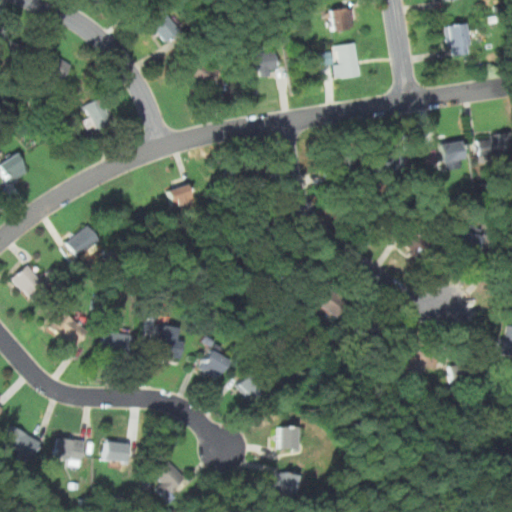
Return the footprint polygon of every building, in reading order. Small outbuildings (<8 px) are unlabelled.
[(144,17),(164,42),(180,29),(160,4),(144,17)] [(328,29),(350,29),(350,7),(328,7),(328,29)] [(448,55),(468,54),(465,22),(445,23),(448,55)] [(0,55),(15,61),(22,40),(0,31),(0,55)] [(333,78),(358,75),(353,42),(317,47),(319,66),(331,65),(333,78)] [(70,63),(42,46),(31,63),(60,80),(70,63)] [(241,73),(285,72),(284,46),(240,47),(241,73)] [(218,68),(190,57),(182,76),(210,87),(218,68)] [(111,120),(97,94),(81,103),(88,117),(83,119),(89,131),(111,120)] [(476,155),(511,155),(511,133),(476,133),(476,155)] [(462,163),(459,140),(420,145),(423,169),(462,163)] [(402,166),(400,147),(369,150),(371,169),(402,166)] [(349,150),(325,154),(328,173),(352,169),(349,150)] [(0,171),(7,183),(26,170),(13,151),(0,160),(0,171)] [(240,195),(257,183),(241,161),(225,173),(240,195)] [(171,209),(193,203),(187,181),(165,187),(171,209)] [(254,246),(269,237),(260,212),(242,221),(254,246)] [(99,240),(86,223),(64,241),(77,258),(99,240)] [(392,236),(414,255),(425,242),(403,223),(392,236)] [(451,250),(471,258),(480,236),(459,228),(451,250)] [(293,267),(275,248),(261,261),(279,280),(293,267)] [(500,284),(511,284),(511,252),(500,252),(500,284)] [(44,282),(25,262),(9,277),(28,298),(44,282)] [(310,300),(331,315),(343,300),(321,284),(310,300)] [(49,328),(74,346),(87,327),(62,310),(49,328)] [(351,326),(371,340),(382,325),(363,311),(351,326)] [(180,329),(155,324),(149,355),(174,360),(180,329)] [(511,326),(505,324),(495,353),(511,359),(511,326)] [(98,350),(127,353),(129,332),(100,329),(98,350)] [(418,374),(427,357),(403,344),(393,361),(418,374)] [(196,368),(216,379),(227,359),(208,348),(196,368)] [(446,365),(448,382),(475,379),(473,362),(446,365)] [(233,384),(251,401),(262,388),(244,372),(233,384)] [(39,441),(9,423),(0,437),(0,442),(28,460),(39,441)] [(294,424),(275,424),(275,452),(294,452),(294,424)] [(50,460),(79,466),(84,440),(55,435),(50,460)] [(126,440),(102,440),(101,461),(125,462),(126,440)] [(148,470),(159,481),(153,487),(164,498),(184,477),(163,456),(148,470)] [(296,475),(274,470),(269,493),(291,498),(296,475)]
